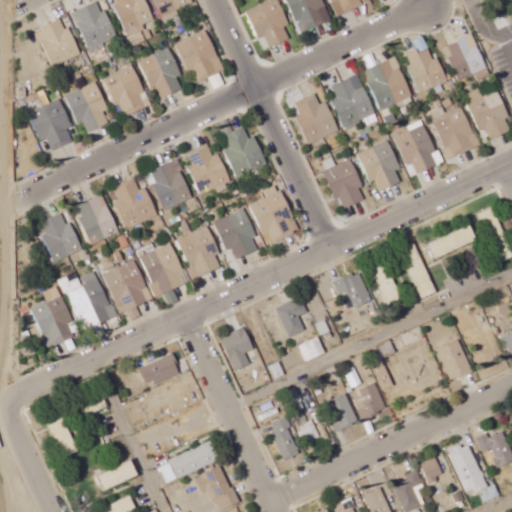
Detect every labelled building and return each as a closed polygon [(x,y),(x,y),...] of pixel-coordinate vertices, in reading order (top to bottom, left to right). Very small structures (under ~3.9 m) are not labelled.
[(115,0),(117,5),(115,5),(131,46),(154,38),(148,23),(152,21),(144,0),(115,0)] [(192,0),(153,0),(163,23),(179,16),(177,10),(194,3),(192,0)] [(264,51),(290,40),(285,27),(290,25),(279,0),(272,0),(247,11),(264,51)] [(327,22),(318,2),(323,0),(285,0),(300,34),(327,22)] [(330,0),(333,5),(338,2),(344,13),(361,5),(359,0),(330,0)] [(118,39),(107,10),(101,12),(97,3),(73,12),(89,51),(118,39)] [(51,67),(81,56),(71,27),(65,29),(61,21),(37,29),(51,67)] [(224,71),(208,31),(176,43),(187,71),(193,69),(197,81),(224,71)] [(457,81),(486,70),(474,35),(444,46),(457,81)] [(419,94),(448,82),(439,58),(433,60),(424,37),(413,41),(416,49),(406,53),(410,64),(408,65),(419,94)] [(161,98),(182,89),(178,78),(182,76),(170,48),(139,61),(151,90),(157,87),(161,98)] [(363,71),(380,111),(413,97),(395,57),(363,71)] [(151,104),(132,65),(103,79),(116,107),(120,105),(125,117),(151,104)] [(337,97),(332,99),(344,128),(376,115),(359,74),(332,86),(337,97)] [(87,133),(109,124),(104,111),(108,110),(97,82),(66,94),(77,124),(83,122),(87,133)] [(479,131),(486,128),(490,140),(511,131),(506,119),(510,118),(499,90),(483,96),(480,90),(465,96),(479,131)] [(295,103),(301,115),(296,117),(308,145),(339,132),(327,103),(320,106),(315,94),(295,103)] [(478,147),(457,95),(435,104),(438,110),(429,113),(448,159),(478,147)] [(29,112),(40,142),(48,139),(52,150),(73,143),(68,130),(72,128),(62,100),(29,112)] [(217,125),(230,149),(224,152),(237,178),(268,163),(255,137),(250,139),(244,127),(233,132),(227,120),(217,125)] [(407,166),(413,164),(417,174),(442,164),(423,120),(407,126),(409,131),(394,137),(407,166)] [(358,154),(370,183),(376,180),(381,191),(401,183),(396,171),(401,169),(389,140),(358,154)] [(233,184),(219,153),(213,155),(208,144),(187,154),(193,166),(189,168),(201,194),(216,187),(217,191),(233,184)] [(365,200),(360,189),(364,187),(351,159),(323,172),(336,199),(340,198),(345,209),(365,200)] [(163,210),(193,198),(182,171),(177,173),(173,162),(147,172),(163,210)] [(114,187),(119,200),(114,202),(127,230),(159,216),(146,187),(140,190),(134,178),(114,187)] [(262,234),(269,231),(274,242),(298,232),(279,185),(264,190),(268,198),(250,205),(262,234)] [(79,218),(91,245),(119,233),(103,195),(78,206),(82,217),(79,218)] [(257,236),(244,208),(213,222),(226,251),(231,248),(237,260),(257,250),(252,239),(257,236)] [(480,214),(500,263),(511,258),(511,252),(494,208),(480,214)] [(55,262),(81,250),(64,212),(41,223),(46,234),(43,235),(55,262)] [(193,279),(221,267),(215,254),(220,252),(209,226),(176,240),(193,279)] [(437,260),(479,242),(472,226),(430,244),(437,260)] [(188,284),(171,243),(140,256),(151,284),(149,285),(154,298),(188,284)] [(438,293),(418,243),(401,250),(421,300),(438,293)] [(370,265),(391,314),(406,307),(384,259),(370,265)] [(152,301),(136,260),(104,273),(119,313),(152,301)] [(80,325),(98,317),(101,323),(115,317),(96,271),(70,282),(68,276),(61,279),(80,325)] [(373,301),(359,272),(334,283),(341,298),(349,294),(356,309),(373,301)] [(290,338),(308,329),(301,315),(308,312),(301,297),(276,309),(290,338)] [(221,339),(235,371),(250,365),(245,354),(254,349),(245,328),(221,339)] [(511,334),(503,338),(509,356),(511,354),(511,334)] [(299,346),(306,363),(326,354),(319,337),(299,346)] [(452,382),(474,372),(459,340),(437,350),(452,382)] [(154,380),(156,385),(180,373),(172,355),(140,370),(146,383),(154,380)] [(269,367),(276,381),(286,375),(279,362),(269,367)] [(362,397),(355,399),(363,423),(378,418),(376,413),(385,409),(377,384),(360,389),(362,397)] [(290,413),(304,409),(298,389),(284,393),(290,413)] [(71,405),(77,421),(108,410),(102,393),(71,405)] [(328,401),(334,414),(328,416),(335,432),(359,422),(346,394),(328,401)] [(46,418),(64,459),(79,452),(60,412),(46,418)] [(272,423),(276,433),(273,434),(283,460),(300,453),(286,417),(272,423)] [(304,444),(320,438),(313,419),(296,426),(304,444)] [(511,463),(511,453),(504,432),(489,437),(488,434),(477,438),(482,454),(491,451),(498,469),(511,463)] [(167,484),(218,462),(210,443),(158,466),(167,484)] [(465,494),(476,490),(482,504),(492,500),(471,444),(449,452),(465,494)] [(429,483),(444,476),(436,458),(421,465),(429,483)] [(105,491),(139,477),(133,462),(99,476),(105,491)] [(222,511),(239,504),(222,465),(197,476),(209,503),(216,499),(222,511)] [(405,511),(407,511),(424,505),(416,487),(422,484),(416,471),(405,476),(407,480),(394,486),(405,511)] [(391,511),(381,488),(365,495),(372,511),(391,511)] [(95,511),(137,511),(131,496),(95,511)] [(355,511),(349,499),(334,507),(336,511),(355,511)]
